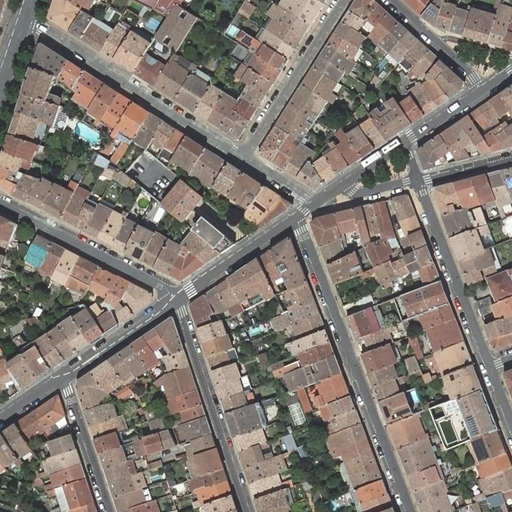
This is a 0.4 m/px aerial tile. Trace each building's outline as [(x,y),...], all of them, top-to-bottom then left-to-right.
[(0,0),(0,24),(8,0),(0,0)] [(55,0),(49,18),(71,32),(85,11),(67,0),(55,0)] [(67,0),(85,11),(89,14),(96,0),(67,0)] [(156,10),(169,17),(178,4),(187,10),(193,0),(136,0),(150,7),(156,10)] [(248,2),(246,0),(239,12),(243,15),(248,18),(256,6),(250,3),(248,2)] [(310,25),(324,3),(319,0),(282,0),(279,5),(310,25)] [(356,0),(349,11),(366,20),(379,5),(374,0),(356,0)] [(403,0),(421,16),(436,0),(435,0),(403,0)] [(443,0),(435,0),(436,0),(421,16),(436,26),(443,0)] [(448,0),(443,0),(436,26),(450,31),(457,7),(458,6),(447,3),(448,0)] [(497,0),(493,14),(473,8),(472,12),(464,36),(488,43),(497,15),(498,11),(499,7),(501,0),(497,0)] [(156,37),(177,51),(199,18),(187,10),(178,4),(169,17),(156,37)] [(303,37),(310,25),(279,5),(271,16),(274,18),(303,37)] [(373,32),(389,14),(379,5),(366,20),(363,24),(369,29),(373,32)] [(457,7),(450,31),(464,36),(472,12),(457,7)] [(497,15),(488,43),(503,47),(511,20),(511,15),(511,10),(499,7),(498,11),(497,15)] [(71,32),(82,39),(96,18),(89,14),(85,11),(71,32)] [(349,11),(342,21),(368,38),(373,32),(369,29),(366,32),(360,29),(363,24),(366,20),(349,11)] [(243,15),(239,12),(232,23),(236,26),(243,15)] [(368,38),(366,40),(368,42),(372,38),(380,44),(399,23),(389,14),(373,32),(368,38)] [(511,15),(511,20),(503,47),(511,50),(511,15)] [(82,39),(101,52),(115,30),(108,26),(109,24),(105,22),(104,23),(99,20),(99,21),(96,18),(82,39)] [(296,48),(303,37),(274,18),(266,29),(296,48)] [(342,21),(335,33),(360,49),(366,40),(368,38),(342,21)] [(387,51),(389,53),(409,31),(399,23),(380,44),(376,49),(375,50),(377,52),(381,49),(385,53),(387,51)] [(101,52),(114,60),(133,32),(120,24),(115,30),(101,52)] [(114,60),(134,72),(146,53),(152,44),(154,41),(155,40),(136,28),(133,31),(133,32),(114,60)] [(289,59),(296,48),(266,29),(259,40),(289,59)] [(243,41),(248,33),(243,31),(238,39),(243,41)] [(389,53),(399,62),(418,40),(409,31),(389,53)] [(281,71),(289,59),(259,40),(248,33),(243,41),(252,47),(250,51),(252,52),(255,54),(281,71)] [(335,33),(328,44),(356,62),(363,51),(360,49),(335,33)] [(410,72),(429,50),(418,40),(399,62),(410,72)] [(40,44),(32,67),(57,76),(59,76),(60,76),(69,60),(43,44),(40,44)] [(328,44),(321,55),(346,72),(349,73),(356,62),(328,44)] [(234,53),(245,59),(250,50),(238,45),(234,53)] [(410,72),(409,74),(411,76),(414,72),(419,77),(420,76),(422,78),(426,76),(427,75),(441,60),(429,50),(410,72)] [(252,52),(246,62),(249,64),(255,54),(252,52)] [(146,53),(134,72),(155,86),(167,66),(146,53)] [(399,62),(389,53),(386,57),(396,66),(397,64),(399,62)] [(179,57),(175,54),(155,86),(164,92),(181,65),(175,62),(179,57)] [(274,83),(281,71),(255,54),(249,64),(246,62),(244,64),(274,83)] [(321,55),(313,67),(338,83),(346,72),(321,55)] [(60,76),(61,76),(73,89),(85,71),(69,60),(60,76)] [(427,75),(426,76),(429,77),(437,81),(449,98),(463,89),(464,81),(441,60),(427,75)] [(189,71),(181,65),(164,92),(176,99),(197,66),(193,64),(189,71)] [(212,84),(215,80),(211,77),(208,83),(196,75),(200,70),(202,66),(199,64),(197,66),(176,99),(195,112),(212,84)] [(266,95),(274,83),(244,64),(236,76),(249,84),(266,95)] [(401,82),(404,79),(406,77),(397,64),(396,66),(392,70),(401,82)] [(32,67),(24,93),(48,101),(58,104),(60,98),(50,94),(55,79),(60,80),(61,76),(60,76),(59,76),(57,76),(32,67)] [(330,102),(332,103),(337,96),(335,95),(329,90),(333,83),(337,85),(338,83),(313,67),(303,84),(330,102)] [(208,83),(211,77),(200,70),(196,75),(208,83)] [(85,71),(73,89),(77,93),(73,99),(89,111),(90,110),(106,84),(85,71)] [(383,71),(379,77),(384,80),(388,75),(383,71)] [(383,81),(384,80),(379,77),(376,75),(367,85),(370,87),(375,90),(383,81)] [(437,81),(429,77),(426,79),(430,80),(422,85),(437,107),(449,98),(437,81)] [(407,84),(404,79),(401,82),(403,84),(405,88),(410,86),(409,83),(407,84)] [(425,115),(437,107),(422,85),(420,82),(416,83),(420,88),(413,93),(411,91),(408,92),(412,97),(425,115)] [(335,95),(341,85),(338,83),(337,85),(333,83),(329,90),(335,95)] [(95,124),(98,126),(101,122),(103,118),(120,93),(106,84),(90,110),(100,116),(95,124)] [(208,120),(225,92),(212,84),(195,112),(208,120)] [(258,108),(266,95),(249,84),(241,97),(258,108)] [(316,120),(318,121),(320,118),(318,117),(326,105),(327,106),(330,102),(303,84),(290,104),(310,116),(316,120)] [(405,88),(403,84),(401,86),(404,96),(403,96),(404,97),(404,98),(403,98),(403,99),(398,103),(400,105),(413,124),(425,115),(412,97),(408,92),(405,88)] [(511,86),(503,93),(511,106),(511,86)] [(238,100),(225,92),(208,120),(221,128),(233,110),(238,100)] [(24,93),(18,111),(40,119),(48,123),(54,127),(61,106),(58,104),(48,101),(24,93)] [(113,135),(134,102),(120,93),(103,118),(101,122),(110,128),(108,132),(113,135)] [(511,106),(503,93),(491,101),(501,117),(511,110),(511,111),(511,106)] [(250,120),(258,108),(241,97),(238,100),(233,110),(250,120)] [(400,105),(398,103),(394,97),(388,101),(394,110),(391,112),(386,105),(384,106),(383,105),(370,114),(375,122),(388,140),(413,124),(400,105)] [(501,117),(491,101),(479,108),(490,124),(494,129),(501,125),(505,122),(503,120),(497,125),(495,121),(501,117)] [(110,139),(100,154),(107,158),(114,146),(113,146),(118,138),(116,137),(121,129),(129,134),(127,137),(132,141),(133,140),(135,138),(150,113),(134,102),(113,135),(110,139)] [(309,131),(313,125),(307,121),(310,116),(290,104),(283,114),(309,131)] [(490,124),(479,108),(469,115),(480,132),(483,136),(487,134),(492,131),(494,129),(490,124)] [(239,138),(250,120),(233,110),(221,128),(237,139),(239,138)] [(18,111),(10,134),(33,142),(40,145),(46,126),(48,123),(40,119),(18,111)] [(164,121),(150,113),(135,138),(133,140),(146,149),(149,145),(164,121)] [(302,142),(305,137),(309,131),(283,114),(276,125),(290,134),(302,142)] [(480,132),(469,115),(460,121),(476,146),(479,144),(485,140),(483,136),(480,132)] [(316,120),(310,116),(307,121),(313,125),(316,120)] [(511,141),(511,125),(509,128),(508,126),(509,125),(507,123),(509,122),(510,121),(509,119),(505,122),(501,125),(511,141)] [(176,129),(164,121),(149,145),(161,153),(176,129)] [(476,146),(460,121),(451,128),(467,152),(471,158),(483,155),(476,146)] [(375,149),(388,140),(375,122),(362,131),(375,149)] [(366,155),(375,149),(362,131),(357,123),(355,124),(355,125),(345,132),(363,158),(366,155)] [(260,154),(272,161),(290,134),(276,125),(260,152),(260,154)] [(505,149),(511,147),(511,141),(501,125),(494,129),(492,131),(505,149)] [(345,132),(342,128),(337,133),(343,142),(337,146),(350,166),(363,158),(345,132)] [(458,161),(471,158),(467,152),(451,128),(440,135),(451,151),(458,161)] [(116,137),(118,138),(124,142),(129,145),(132,141),(127,137),(129,134),(121,129),(116,137)] [(187,136),(176,129),(161,153),(161,154),(172,161),(187,136)] [(333,130),(324,140),(328,143),(332,139),(337,133),(333,130)] [(494,152),(505,149),(492,131),(487,134),(483,136),(485,140),(494,152)] [(10,134),(4,151),(28,159),(32,161),(34,156),(36,150),(38,150),(44,153),(46,147),(40,145),(33,142),(10,134)] [(272,161),(284,169),(302,142),(290,134),(272,161)] [(451,151),(440,135),(429,143),(440,159),(443,163),(444,165),(450,164),(447,160),(444,156),(451,151)] [(206,148),(187,136),(172,161),(171,163),(175,165),(179,159),(191,167),(189,170),(191,172),(206,148)] [(313,160),(319,154),(305,145),(308,139),(305,137),(302,142),(284,169),(298,178),(309,160),(311,162),(313,160)] [(338,175),(350,166),(337,146),(334,141),(330,144),(333,148),(324,154),(325,156),(338,175)] [(118,149),(111,160),(117,165),(129,145),(124,142),(119,150),(118,149)] [(440,159),(429,143),(418,150),(425,170),(436,167),(434,163),(440,159)] [(229,163),(206,148),(191,172),(190,174),(212,189),(213,187),(229,163)] [(146,150),(126,173),(132,179),(143,188),(155,197),(162,203),(169,209),(181,219),(184,221),(204,197),(185,182),(182,180),(168,167),(158,159),(146,150)] [(4,151),(0,162),(0,165),(20,172),(23,173),(24,170),(28,172),(32,161),(28,159),(4,151)] [(95,152),(90,162),(105,167),(116,171),(120,172),(122,170),(120,166),(117,165),(111,160),(107,158),(100,154),(95,152)] [(325,183),(338,175),(325,156),(320,159),(315,163),(313,160),(311,162),(313,164),(325,183)] [(436,167),(444,165),(443,163),(440,159),(434,163),(436,167)] [(316,189),(325,183),(313,164),(311,162),(309,160),(298,178),(316,189)] [(244,172),(229,163),(213,187),(228,197),(244,172)] [(0,187),(14,194),(25,174),(23,173),(20,172),(0,165),(0,187)] [(105,167),(101,175),(112,180),(114,176),(116,171),(105,167)] [(511,167),(501,171),(511,198),(511,167)] [(126,173),(122,170),(120,172),(116,171),(114,176),(128,185),(132,179),(126,173)] [(511,198),(501,171),(486,174),(496,200),(503,218),(504,218),(506,217),(502,206),(511,202),(511,198)] [(265,186),(244,172),(228,197),(248,210),(265,186)] [(25,174),(14,194),(27,201),(38,181),(40,178),(36,177),(35,181),(26,177),(27,174),(25,174)] [(486,174),(471,178),(479,199),(480,203),(496,200),(486,174)] [(471,178),(454,183),(464,207),(468,206),(468,204),(479,199),(471,178)] [(38,181),(27,201),(42,209),(53,188),(51,187),(52,185),(43,180),(42,182),(38,181)] [(53,188),(42,209),(61,219),(74,194),(74,193),(79,183),(73,180),(68,190),(55,183),(53,188)] [(438,203),(443,216),(455,211),(453,204),(457,202),(459,209),(464,207),(454,183),(433,188),(432,189),(438,203)] [(281,197),(265,186),(248,210),(244,215),(246,217),(249,214),(260,222),(281,197)] [(89,197),(92,191),(88,189),(85,195),(84,194),(82,198),(80,197),(74,194),(61,219),(74,225),(88,198),(89,197)] [(407,195),(390,199),(400,222),(416,215),(413,207),(408,196),(407,195)] [(288,208),(281,197),(260,222),(252,230),(253,232),(288,208)] [(293,204),(281,197),(288,208),(293,205),(293,204)] [(98,207),(100,204),(88,198),(74,225),(86,231),(98,207)] [(397,241),(385,201),(373,204),(380,233),(382,239),(386,237),(387,239),(397,242),(397,241)] [(380,233),(373,204),(362,207),(370,237),(372,243),(378,241),(376,234),(380,233)] [(455,211),(443,216),(451,238),(473,229),(466,212),(470,210),(468,206),(464,207),(459,209),(455,211)] [(488,223),(482,206),(475,208),(478,216),(474,217),(475,221),(478,228),(488,224),(488,223)] [(99,238),(113,212),(114,210),(110,207),(108,210),(107,212),(98,207),(86,231),(99,238)] [(363,239),(364,246),(372,243),(370,237),(362,207),(355,208),(359,227),(361,233),(362,236),(363,239)] [(345,252),(346,255),(350,254),(344,231),(356,228),(358,234),(361,233),(359,227),(355,208),(335,213),(340,232),(342,237),(343,242),(345,252)] [(466,212),(473,229),(478,228),(475,221),(474,217),(471,210),(470,210),(466,212)] [(127,219),(127,218),(129,214),(125,211),(122,217),(118,214),(113,212),(99,238),(112,245),(127,219)] [(312,222),(321,246),(342,237),(340,232),(335,213),(318,218),(312,222)] [(0,238),(3,240),(11,242),(18,225),(0,215),(0,238)] [(416,215),(400,222),(405,237),(408,236),(411,235),(421,230),(416,215)] [(222,253),(236,244),(204,217),(194,230),(222,253)] [(125,251),(140,224),(127,218),(127,219),(112,245),(125,251)] [(141,260),(156,233),(148,229),(146,228),(140,224),(125,251),(141,260)] [(473,229),(451,238),(459,259),(488,249),(482,234),(490,231),(488,224),(478,228),(473,229)] [(194,230),(193,230),(182,243),(183,243),(185,246),(207,263),(222,253),(194,230)] [(428,246),(421,230),(411,235),(412,238),(410,239),(416,251),(428,246)] [(168,243),(170,238),(162,234),(157,231),(156,233),(141,260),(155,267),(168,243)] [(40,266),(44,260),(53,242),(38,235),(31,247),(29,253),(25,259),(40,267),(40,266)] [(290,237),(270,250),(284,276),(290,289),(308,282),(291,238),(290,237)] [(321,246),(328,265),(346,255),(345,252),(342,252),(339,243),(343,242),(342,237),(321,246)] [(364,246),(374,268),(391,261),(389,256),(394,254),(392,249),(387,239),(386,237),(382,239),(378,241),(372,243),(364,246)] [(155,267),(159,269),(165,258),(175,264),(185,246),(183,243),(180,248),(172,244),(174,241),(170,238),(168,243),(155,267)] [(397,242),(387,239),(392,249),(399,246),(397,242)] [(47,278),(51,280),(56,270),(67,249),(53,242),(44,260),(40,266),(38,270),(45,273),(47,274),(48,275),(47,278)] [(21,261),(24,262),(25,259),(29,253),(31,247),(23,243),(22,245),(17,243),(18,251),(21,261)] [(195,272),(207,263),(185,246),(175,264),(165,258),(159,269),(169,275),(182,281),(195,272)] [(434,262),(428,246),(416,251),(416,252),(423,267),(434,262)] [(488,249),(459,259),(465,274),(469,285),(488,278),(499,274),(495,265),(489,248),(488,249)] [(80,256),(67,249),(56,270),(52,278),(65,284),(69,277),(80,256)] [(284,276),(270,250),(258,259),(274,290),(276,294),(283,291),(290,289),(284,276)] [(328,265),(335,284),(359,273),(364,272),(356,250),(350,254),(346,255),(328,265)] [(423,267),(416,252),(404,258),(411,273),(419,269),(423,267)] [(411,273),(404,258),(402,254),(399,255),(401,259),(392,263),(399,279),(400,282),(401,283),(403,282),(401,278),(411,273)] [(100,267),(80,256),(69,277),(65,284),(77,290),(83,293),(82,295),(80,298),(83,300),(86,295),(89,288),(100,267)] [(274,290),(258,259),(243,269),(229,279),(242,305),(245,310),(256,305),(257,305),(264,301),(266,300),(264,295),(274,290)] [(374,268),(383,289),(394,285),(392,281),(399,279),(392,263),(391,261),(374,268)] [(441,281),(434,262),(423,267),(419,269),(426,287),(441,281)] [(117,275),(100,267),(89,288),(96,292),(98,289),(108,294),(117,275)] [(511,268),(499,274),(488,278),(491,286),(492,289),(493,292),(494,294),(497,302),(511,296),(511,268)] [(131,283),(117,275),(108,294),(105,300),(116,306),(120,302),(122,299),(123,299),(131,283)] [(242,305),(229,279),(217,286),(229,309),(232,316),(234,316),(236,315),(241,313),(243,315),(246,313),(245,310),(242,305)] [(426,287),(405,295),(414,317),(415,317),(418,316),(450,303),(441,281),(426,287)] [(288,307),(289,310),(315,300),(308,282),(290,289),(283,291),(289,306),(288,307)] [(152,293),(131,283),(123,299),(122,299),(120,302),(116,306),(116,307),(120,322),(134,313),(152,301),(152,293)] [(217,286),(205,295),(215,314),(229,309),(217,286)] [(276,294),(274,290),(264,295),(266,300),(276,294)] [(358,307),(374,301),(371,294),(356,300),(358,307)] [(190,306),(198,328),(213,323),(211,315),(215,314),(205,295),(191,304),(190,306)] [(475,301),(479,309),(492,304),(494,304),(491,296),(475,301)] [(511,296),(497,302),(494,304),(492,304),(479,309),(481,316),(494,311),(498,320),(511,314),(511,296)] [(96,305),(93,299),(85,304),(95,320),(104,333),(118,324),(111,309),(106,312),(104,309),(101,311),(96,305)] [(320,315),(315,300),(289,310),(285,311),(281,313),(282,315),(271,319),(276,332),(287,328),(287,327),(292,326),(320,315)] [(456,318),(450,303),(418,316),(424,330),(427,329),(456,318)] [(85,304),(81,305),(80,305),(83,310),(76,315),(74,317),(90,343),(104,333),(95,320),(85,304)] [(274,308),(278,314),(281,313),(285,311),(281,304),(274,308)] [(387,328),(378,305),(373,307),(348,317),(356,339),(364,336),(387,328)] [(485,325),(490,339),(511,332),(511,314),(498,320),(485,325)] [(72,315),(59,325),(78,352),(90,343),(74,317),(72,315)] [(292,326),(294,331),(298,341),(326,329),(320,315),(292,326)] [(48,333),(37,316),(35,317),(46,335),(49,333),(48,333)] [(418,316),(415,317),(421,332),(424,330),(418,316)] [(24,319),(19,321),(23,326),(24,327),(35,321),(33,317),(31,318),(24,319)] [(171,354),(184,350),(173,317),(172,317),(156,328),(168,345),(166,346),(171,354)] [(465,342),(456,318),(427,329),(436,352),(436,353),(465,342)] [(408,319),(403,321),(409,336),(414,334),(408,319)] [(23,356),(39,378),(52,368),(37,346),(34,343),(32,340),(30,336),(26,339),(19,329),(23,326),(19,321),(11,323),(9,323),(14,343),(23,356)] [(203,343),(227,334),(226,331),(223,332),(219,321),(213,323),(198,328),(203,343)] [(59,325),(48,333),(49,333),(66,359),(78,352),(59,325)] [(396,329),(395,325),(387,328),(364,336),(370,351),(394,342),(389,332),(396,329)] [(168,345),(156,328),(144,336),(155,354),(159,359),(164,357),(160,351),(166,346),(168,345)] [(330,341),(326,329),(298,341),(291,343),(295,353),(292,354),(292,356),(330,341)] [(511,332),(490,339),(494,349),(495,349),(496,349),(511,342),(511,332)] [(37,346),(52,368),(66,359),(49,333),(45,335),(38,340),(34,343),(37,346)] [(234,347),(235,346),(234,344),(231,345),(227,333),(227,334),(203,343),(207,357),(234,347)] [(414,334),(409,336),(416,355),(418,360),(424,357),(415,334),(414,334)] [(155,354),(144,336),(132,345),(148,369),(160,361),(159,359),(155,354)] [(317,362),(336,355),(330,341),(292,356),(271,364),(271,366),(277,378),(317,362)] [(362,354),(369,373),(395,363),(402,360),(396,341),(394,342),(370,351),(362,354)] [(445,376),(473,365),(465,342),(436,353),(445,376)] [(148,369),(132,345),(120,352),(137,377),(148,369)] [(235,363),(239,361),(234,347),(207,357),(212,371),(235,363)] [(171,372),(190,366),(184,350),(171,354),(166,356),(171,372)] [(120,352),(109,360),(124,382),(126,384),(129,382),(128,382),(127,380),(133,376),(134,378),(136,380),(138,379),(137,377),(120,352)] [(265,352),(258,354),(262,363),(258,364),(261,370),(271,366),(271,364),(265,352)] [(323,379),(342,372),(336,355),(317,362),(277,378),(277,379),(284,394),(292,391),(297,389),(303,387),(317,382),(323,379)] [(418,360),(416,355),(405,359),(410,373),(421,369),(418,360)] [(0,389),(5,389),(4,384),(15,380),(9,365),(6,359),(5,356),(2,357),(3,360),(0,360),(0,389)] [(9,365),(15,380),(20,390),(39,378),(23,356),(9,365)] [(120,399),(133,393),(126,384),(124,382),(109,360),(92,371),(104,388),(106,388),(109,392),(110,391),(118,395),(120,399)] [(212,371),(217,385),(240,377),(239,374),(235,375),(233,367),(236,366),(235,363),(212,371)] [(369,373),(374,387),(392,380),(398,378),(394,367),(396,366),(395,363),(369,373)] [(458,398),(482,388),(473,365),(445,376),(444,376),(451,394),(423,405),(425,411),(430,409),(445,403),(452,400),(453,400),(458,398)] [(172,398),(198,390),(190,366),(171,372),(170,373),(166,374),(164,376),(156,382),(158,386),(164,384),(167,391),(162,394),(166,400),(169,399),(171,398),(172,398)] [(374,387),(380,401),(396,395),(404,392),(409,390),(405,382),(423,374),(421,369),(410,373),(405,375),(398,378),(392,380),(374,387)] [(77,386),(85,411),(113,402),(111,399),(105,401),(103,397),(102,397),(100,390),(104,388),(92,371),(79,381),(77,386)] [(331,403),(351,395),(342,372),(323,379),(317,382),(320,391),(322,396),(315,399),(318,408),(321,407),(330,403),(331,403)] [(426,381),(427,383),(432,381),(438,378),(437,374),(431,377),(429,373),(424,375),(426,381)] [(249,386),(245,375),(240,377),(241,379),(238,380),(240,389),(244,388),(249,386)] [(217,385),(222,400),(245,391),(244,388),(240,389),(238,380),(241,379),(240,377),(217,385)] [(140,382),(145,389),(148,387),(144,380),(140,382)] [(297,389),(306,412),(312,410),(303,387),(297,389)] [(482,388),(458,398),(461,404),(474,439),(498,429),(482,388)] [(222,400),(226,413),(249,406),(245,394),(251,392),(250,389),(245,391),(222,400)] [(202,403),(198,390),(172,398),(171,398),(173,405),(176,412),(180,411),(202,403)] [(245,394),(249,406),(254,404),(251,396),(253,396),(251,392),(245,394)] [(380,401),(389,425),(413,415),(404,392),(396,395),(380,401)] [(254,404),(261,402),(258,394),(253,396),(251,396),(254,404)] [(58,395),(36,410),(53,433),(54,435),(57,433),(55,431),(59,428),(67,423),(65,417),(66,416),(59,395),(58,395)] [(356,409),(351,395),(331,403),(330,403),(321,407),(323,414),(328,412),(331,419),(335,417),(356,409)] [(265,426),(268,425),(261,406),(275,402),(273,397),(261,402),(254,404),(249,406),(226,413),(234,437),(265,426)] [(458,398),(453,400),(452,400),(445,403),(448,409),(461,404),(458,398)] [(85,411),(90,426),(118,416),(113,402),(85,411)] [(207,416),(202,403),(180,411),(183,419),(174,422),(173,418),(171,419),(173,427),(207,416)] [(154,406),(144,409),(145,411),(148,420),(158,416),(154,406)] [(144,408),(138,410),(142,424),(149,422),(148,420),(145,411),(144,409),(144,408)] [(362,424),(356,409),(335,417),(331,419),(328,420),(330,423),(332,422),(336,434),(362,424)] [(36,410),(16,424),(31,447),(36,444),(33,439),(46,430),(49,435),(53,433),(36,410)] [(438,429),(428,433),(426,434),(419,417),(421,416),(420,413),(413,415),(389,425),(398,449),(424,439),(429,437),(440,433),(438,429)] [(121,431),(124,430),(120,416),(118,416),(90,426),(95,440),(116,433),(121,431)] [(143,439),(148,454),(176,445),(169,430),(165,416),(149,422),(152,430),(148,431),(150,436),(143,439)] [(212,434),(207,416),(173,427),(175,432),(182,429),(187,442),(191,440),(212,434)] [(16,424),(2,433),(19,458),(20,460),(29,465),(40,461),(31,447),(16,424)] [(367,438),(362,424),(336,434),(330,436),(331,439),(335,437),(337,443),(334,445),(336,450),(367,438)] [(234,437),(239,451),(264,443),(267,442),(264,430),(266,429),(265,426),(234,437)] [(507,453),(498,429),(474,439),(468,441),(477,464),(479,464),(507,453)] [(140,440),(139,436),(124,440),(121,431),(116,433),(95,440),(99,454),(121,446),(126,445),(128,444),(134,442),(140,440)] [(2,433),(0,434),(0,458),(5,467),(8,465),(10,468),(11,467),(11,466),(20,460),(19,458),(2,433)] [(298,448),(294,438),(292,433),(289,434),(284,435),(291,451),(298,448)] [(77,449),(72,434),(57,439),(51,441),(56,454),(56,456),(77,449)] [(217,447),(212,434),(191,440),(193,443),(185,446),(189,456),(217,447)] [(331,439),(330,436),(326,437),(332,452),(336,450),(334,445),(331,439)] [(372,451),(367,438),(336,450),(332,452),(330,452),(333,459),(343,455),(346,463),(372,451)] [(128,444),(126,445),(121,446),(99,454),(104,468),(128,461),(132,459),(139,457),(145,455),(148,454),(143,439),(140,440),(134,442),(138,453),(132,455),(128,444)] [(429,453),(436,450),(434,446),(428,448),(424,439),(398,449),(403,463),(429,453)] [(267,442),(264,443),(239,451),(245,468),(273,457),(276,456),(270,441),(267,442)] [(303,446),(298,448),(301,455),(304,462),(308,460),(310,460),(303,446)] [(224,469),(217,447),(189,456),(191,461),(188,462),(192,473),(194,472),(196,478),(224,469)] [(32,473),(34,480),(42,477),(51,474),(82,464),(77,449),(56,456),(47,459),(43,460),(47,472),(40,474),(39,471),(32,473)] [(377,465),(372,451),(346,463),(339,465),(344,479),(351,476),(377,465)] [(435,466),(442,464),(441,460),(433,462),(429,453),(403,463),(408,477),(435,466)] [(511,466),(511,464),(507,453),(479,464),(480,467),(483,466),(487,477),(511,466)] [(282,472),(287,470),(283,460),(283,458),(281,454),(276,456),(273,457),(245,468),(250,484),(276,475),(278,474),(278,473),(282,472)] [(109,483),(138,474),(132,459),(128,461),(104,468),(109,483)] [(161,460),(148,464),(150,470),(163,465),(161,460)] [(308,460),(304,462),(305,463),(311,476),(315,475),(308,460)] [(82,464),(51,474),(56,488),(58,488),(87,478),(82,464)] [(169,464),(163,466),(167,478),(173,476),(169,464)] [(477,464),(476,465),(481,479),(487,477),(483,466),(480,467),(479,464),(477,464)] [(383,479),(377,465),(351,476),(352,480),(345,483),(349,493),(351,493),(356,490),(383,479)] [(444,479),(445,479),(443,475),(439,477),(435,466),(408,477),(414,491),(444,479)] [(511,488),(511,466),(487,477),(481,479),(480,479),(487,498),(494,495),(502,492),(511,488)] [(228,481),(224,469),(196,478),(192,479),(195,489),(192,490),(193,492),(196,491),(197,491),(228,481)] [(143,487),(138,474),(109,483),(114,497),(142,488),(143,487)] [(279,474),(278,474),(276,475),(250,484),(255,499),(284,490),(290,488),(293,486),(292,481),(282,484),(279,474)] [(34,480),(31,481),(35,486),(44,483),(42,477),(34,480)] [(64,506),(66,511),(94,502),(87,478),(58,488),(56,488),(48,491),(50,496),(56,494),(59,493),(64,506)] [(388,493),(383,479),(356,490),(351,493),(356,506),(362,504),(388,493)] [(446,493),(449,492),(444,479),(414,491),(419,503),(446,493)] [(302,483),(305,490),(316,485),(313,480),(302,483)] [(233,495),(228,481),(197,491),(200,499),(193,502),(195,508),(197,507),(205,505),(233,495)] [(45,486),(47,491),(48,491),(56,488),(54,483),(45,486)] [(143,490),(142,488),(114,497),(119,511),(147,502),(153,500),(148,488),(143,490)] [(292,494),(290,488),(284,490),(255,499),(259,511),(267,511),(289,505),(292,504),(290,496),(292,494)] [(511,488),(502,492),(505,500),(511,497),(511,488)] [(505,500),(502,492),(494,495),(487,498),(490,504),(491,508),(497,506),(502,504),(505,511),(504,511),(509,511),(508,508),(505,500)] [(381,511),(394,507),(388,493),(362,504),(356,506),(358,511),(381,511)] [(448,496),(446,493),(419,503),(422,511),(449,511),(456,509),(455,507),(448,509),(444,498),(448,496)] [(483,493),(475,496),(477,502),(480,500),(485,498),(483,493)] [(231,511),(238,510),(233,495),(205,505),(207,511),(231,511)] [(477,502),(473,503),(476,511),(483,511),(482,507),(490,504),(487,498),(485,498),(480,500),(477,502)] [(160,511),(156,499),(155,500),(153,500),(147,502),(119,511),(118,511),(160,511)] [(66,511),(64,511),(97,511),(94,502),(66,511)]
